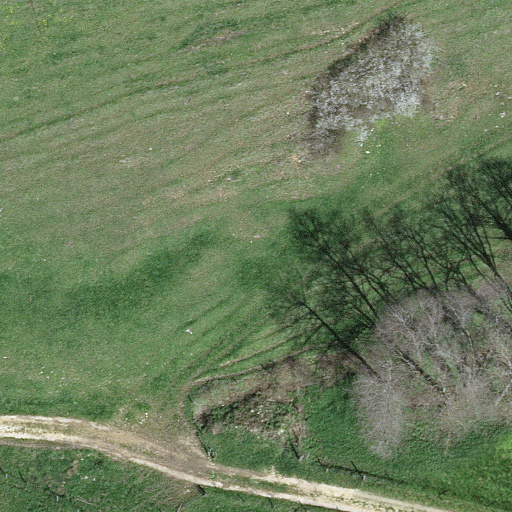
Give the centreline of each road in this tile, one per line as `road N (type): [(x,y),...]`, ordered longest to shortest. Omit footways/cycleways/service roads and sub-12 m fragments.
road 1 (track): [(133,444),(182,383),(390,205),(511,125)]
road 2 (track): [(398,511),(62,424),(0,423)]
